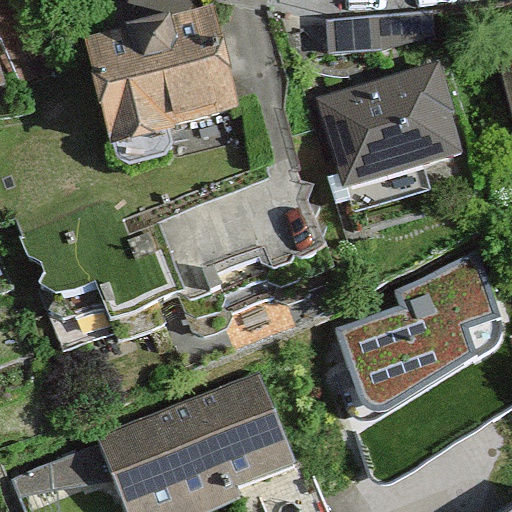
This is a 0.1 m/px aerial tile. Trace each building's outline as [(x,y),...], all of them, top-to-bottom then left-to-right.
[(212,0),(186,0),(83,23),(109,141),(238,112),(212,0)] [(0,43),(0,76),(11,72),(0,43)] [(511,44),(492,48),(511,146),(511,44)] [(441,68),(309,101),(335,200),(466,167),(441,68)] [(504,350),(475,259),(335,336),(372,431),(504,350)] [(261,384),(16,479),(28,511),(54,511),(121,486),(131,511),(213,511),(298,479),(261,384)]
